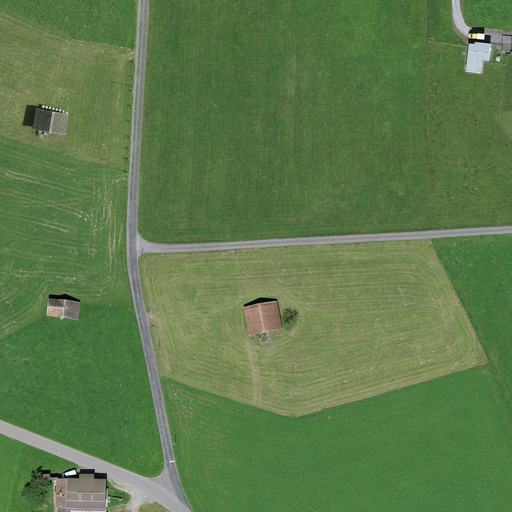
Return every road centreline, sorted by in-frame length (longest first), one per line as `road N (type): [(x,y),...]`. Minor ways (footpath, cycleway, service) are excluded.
road 1 (unclassified): [(180,511),(132,263),(143,0)]
road 2 (unclassified): [(0,426),(135,481),(180,511)]
